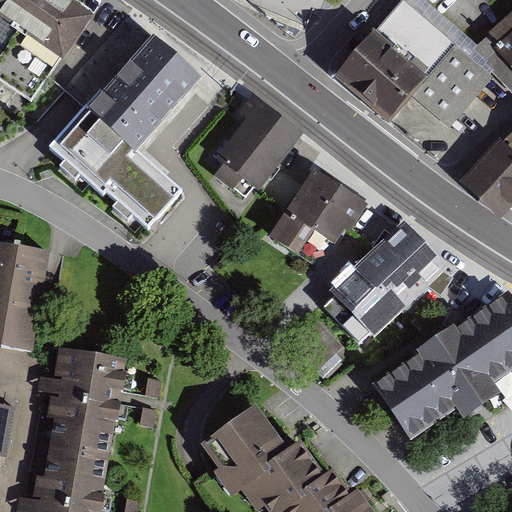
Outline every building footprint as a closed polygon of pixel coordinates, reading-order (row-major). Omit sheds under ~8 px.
[(0,0),(0,14),(71,63),(97,26),(59,0),(0,0)] [(294,0),(317,10),(321,0),(294,0)] [(401,4),(341,77),(402,127),(418,108),(445,130),(490,76),(401,4)] [(511,23),(485,49),(511,76),(511,23)] [(209,95),(152,45),(60,149),(155,234),(183,203),(144,169),(209,95)] [(248,114),(215,158),(265,195),(298,150),(248,114)] [(511,138),(484,163),(465,182),(506,211),(511,204),(511,138)] [(373,211),(318,173),(293,209),(304,216),(285,244),(311,261),(326,239),(345,252),(373,211)] [(407,236),(337,302),(379,347),(428,299),(450,281),(417,244),(407,236)] [(0,347),(48,356),(67,253),(0,241),(0,347)] [(511,305),(511,304),(379,401),(418,454),(511,384),(511,305)] [(110,511),(136,367),(55,352),(44,405),(29,496),(26,511),(110,511)] [(0,476),(13,392),(0,390),(0,476)] [(255,412),(205,448),(246,503),(266,489),(283,511),(379,511),(374,504),(362,511),(358,511),(310,446),(291,460),(273,436),(255,412)]
